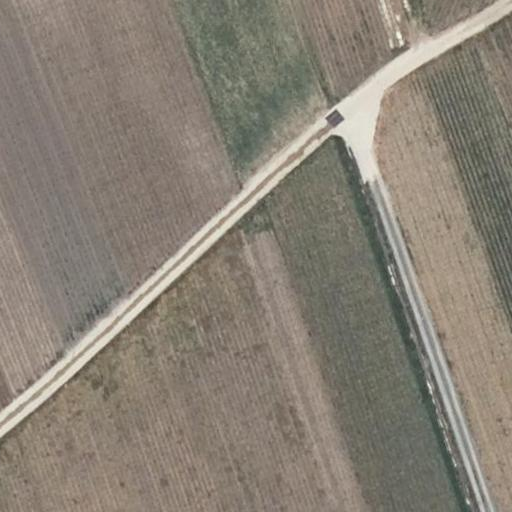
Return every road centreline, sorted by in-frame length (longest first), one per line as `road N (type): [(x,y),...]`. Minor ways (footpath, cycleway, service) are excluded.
road 1 (track): [(511,4),(350,99),(0,416)]
road 2 (track): [(488,511),(350,99)]
